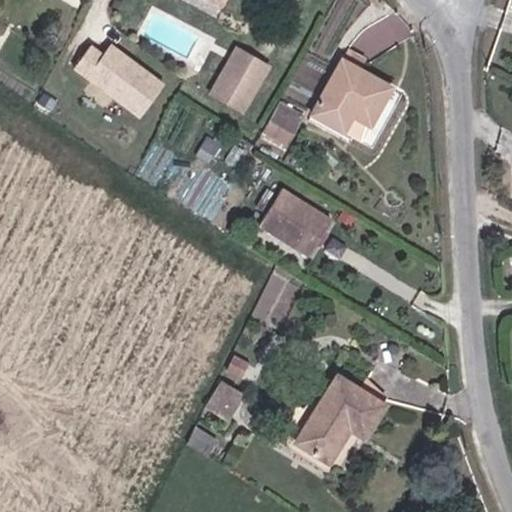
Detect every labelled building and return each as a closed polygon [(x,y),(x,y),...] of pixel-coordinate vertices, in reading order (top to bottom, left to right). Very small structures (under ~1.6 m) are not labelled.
[(99,32),(74,66),(144,117),(169,83),(99,32)] [(237,49),(225,70),(239,78),(251,57),(237,49)] [(348,51),(341,62),(360,72),(366,61),(348,51)] [(267,67),(251,57),(239,78),(225,70),(211,94),(241,112),(267,67)] [(360,72),(341,62),(311,115),(342,133),(352,115),(370,125),(391,89),(360,72)] [(278,104),(263,132),(277,140),(292,112),(278,104)] [(258,226),(308,257),(331,220),(282,189),(258,226)] [(224,377),(208,405),(232,418),(248,391),(224,377)] [(348,429),(363,439),(384,407),(337,377),(295,443),(327,463),(348,429)] [(186,445),(206,458),(215,441),(194,429),(186,445)]
